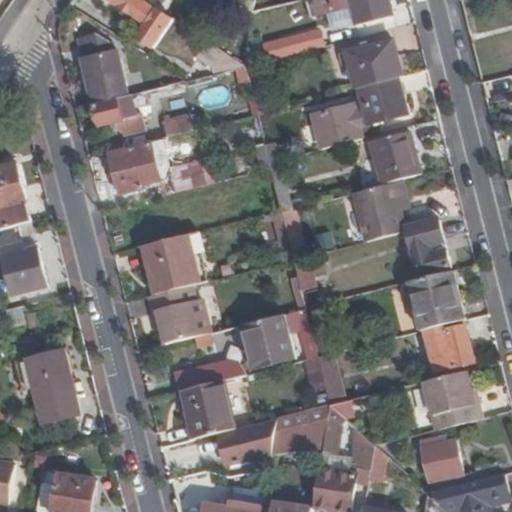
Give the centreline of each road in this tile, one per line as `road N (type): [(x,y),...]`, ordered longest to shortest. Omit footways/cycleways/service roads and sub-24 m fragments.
road 1 (residential): [(26,29),(152,511)]
road 2 (residential): [(511,302),(436,0)]
